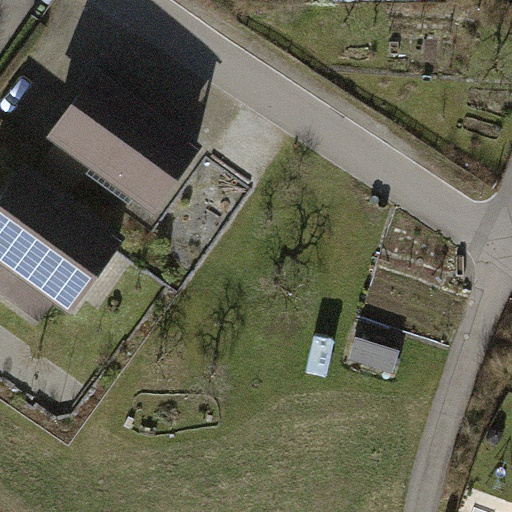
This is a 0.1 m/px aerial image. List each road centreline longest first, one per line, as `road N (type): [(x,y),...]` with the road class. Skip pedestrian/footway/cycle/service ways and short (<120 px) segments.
road 1 (residential): [(511,252),(143,0)]
road 2 (track): [(431,511),(454,393),(511,256)]
